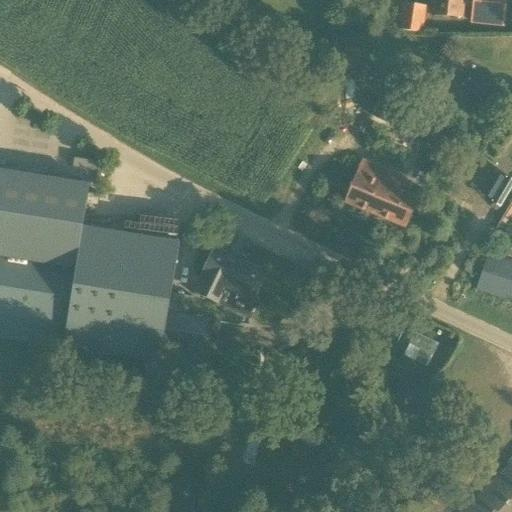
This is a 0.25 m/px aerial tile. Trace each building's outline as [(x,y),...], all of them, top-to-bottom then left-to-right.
[(462,0),(433,0),(432,16),(461,18),(462,0)] [(473,0),(473,25),(507,26),(507,0),(473,0)] [(421,34),(425,8),(402,4),(398,31),(421,34)] [(380,103),(373,119),(407,133),(413,117),(380,103)] [(74,158),(72,166),(97,170),(98,162),(74,158)] [(402,179),(361,162),(344,203),(405,229),(417,200),(397,192),(402,179)] [(71,179),(94,182),(95,171),(72,168),(71,179)] [(0,261),(74,274),(82,228),(88,186),(0,172),(0,261)] [(0,338),(62,348),(159,364),(162,350),(201,356),(207,321),(167,314),(179,244),(82,228),(74,274),(0,261),(0,338)] [(230,258),(214,250),(200,280),(202,281),(195,294),(249,320),(256,306),(251,304),(265,274),(236,261),(235,263),(229,260),(230,258)] [(511,266),(487,259),(477,289),(511,300),(511,266)] [(511,511),(511,459),(460,511),(511,511)]
